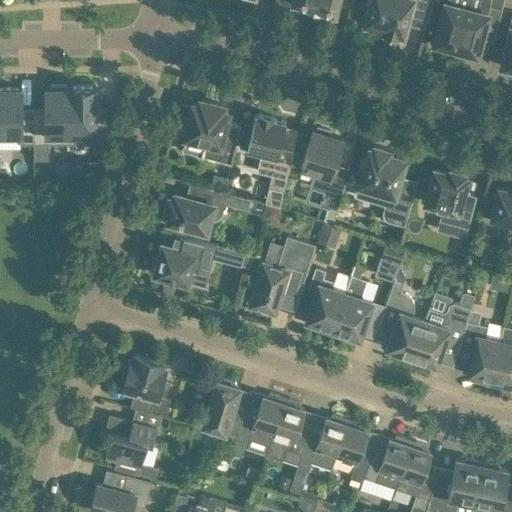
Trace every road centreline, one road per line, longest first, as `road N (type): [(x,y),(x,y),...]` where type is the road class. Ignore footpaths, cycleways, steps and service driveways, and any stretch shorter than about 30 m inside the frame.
road 1 (residential): [(511,409),(445,397),(402,406),(85,301)]
road 2 (residential): [(160,39),(329,71),(511,123)]
road 3 (residential): [(160,39),(85,301)]
road 4 (residential): [(85,301),(33,511)]
road 5 (residential): [(160,39),(0,39)]
